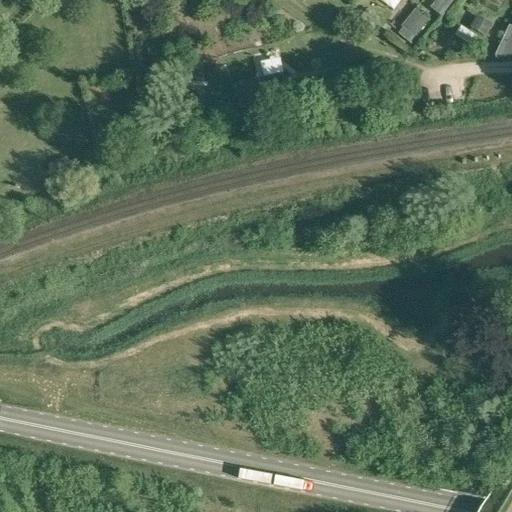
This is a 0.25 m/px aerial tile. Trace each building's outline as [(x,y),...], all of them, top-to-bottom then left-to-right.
[(436,0),(431,7),(442,16),(454,0),(436,0)] [(402,26),(404,28),(399,33),(411,44),(416,38),(431,21),(417,9),(402,26)] [(485,38),(494,28),(481,18),(472,28),(485,38)] [(511,25),(511,26),(498,54),(498,56),(506,56),(511,55),(511,25)] [(462,26),(456,34),(473,46),(478,38),(462,26)] [(302,75),(284,79),(282,70),(256,76),(262,102),(306,93),(302,75)] [(66,157),(54,161),(58,173),(70,168),(66,157)]
